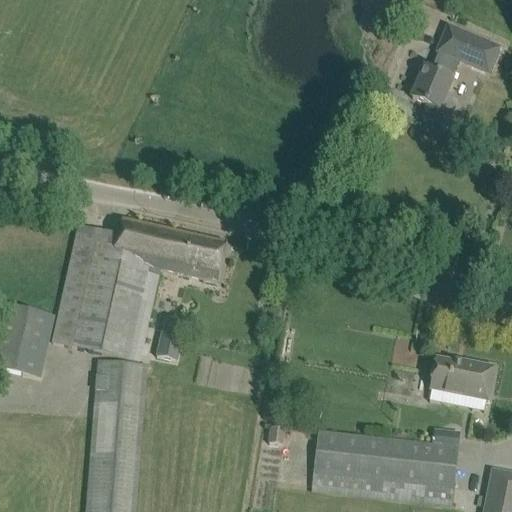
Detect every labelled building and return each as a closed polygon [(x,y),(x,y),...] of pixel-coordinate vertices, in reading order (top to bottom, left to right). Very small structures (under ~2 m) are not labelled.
[(414,81),(410,92),(414,94),(412,100),(428,106),(423,118),(445,128),(456,103),(445,98),(452,81),(459,64),(488,76),(499,51),(448,28),(437,54),(439,55),(431,72),(425,69),(419,83),(414,81)] [(218,284),(222,265),(226,245),(122,222),(118,238),(79,229),(52,344),(139,364),(160,271),(218,284)] [(1,307),(0,311),(0,372),(40,381),(54,319),(1,307)] [(177,363),(182,341),(185,324),(164,319),(155,359),(177,363)] [(488,402),(490,389),(494,370),(452,361),(452,364),(435,361),(429,391),(488,402)] [(99,364),(86,511),(134,511),(147,368),(99,364)] [(270,428),(269,444),(285,445),(286,429),(270,428)] [(458,451),(457,450),(459,434),(433,432),(432,448),(317,435),(313,475),(311,494),(452,510),(458,451)] [(511,511),(511,475),(491,471),(482,511),(511,511)]
